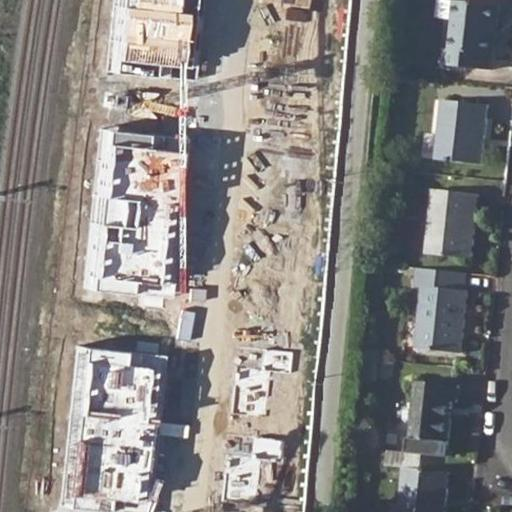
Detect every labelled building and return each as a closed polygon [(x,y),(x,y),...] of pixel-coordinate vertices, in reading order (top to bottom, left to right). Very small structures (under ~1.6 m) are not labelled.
[(192,78),(199,0),(132,0),(126,72),(192,78)] [(458,2),(457,19),(453,50),(449,49),(447,66),(491,71),(493,56),(495,57),(500,6),(458,2)] [(444,100),(438,160),(484,165),(489,105),(444,100)] [(182,138),(117,131),(100,301),(164,307),(182,138)] [(435,190),(429,255),(474,260),(481,195),(435,190)] [(468,275),(418,269),(416,286),(426,287),(419,349),(464,354),(470,292),(466,291),(468,275)] [(289,373),(291,352),(240,347),(235,412),(266,414),(269,371),(289,373)] [(147,511),(164,356),(100,349),(81,511),(147,511)] [(420,382),(414,439),(450,442),(454,403),(459,403),(461,386),(420,382)] [(277,460),(279,439),(229,434),(223,498),(254,501),(258,458),(277,460)] [(406,469),(401,511),(447,511),(452,473),(406,469)]
